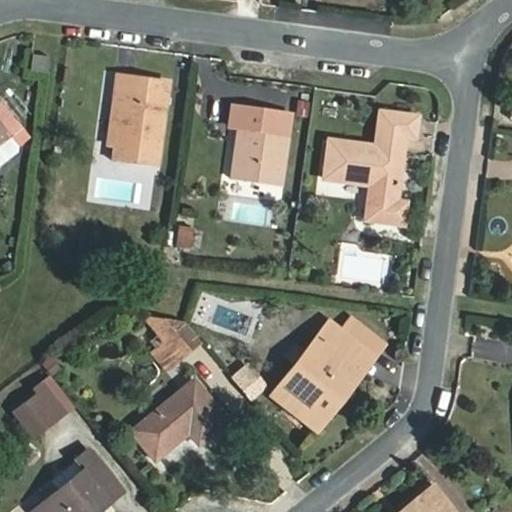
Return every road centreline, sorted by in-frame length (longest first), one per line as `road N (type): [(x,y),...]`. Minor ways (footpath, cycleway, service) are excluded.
road 1 (residential): [(309,511),(423,411),(467,105),(469,72),(460,49)]
road 2 (residential): [(0,3),(399,54),(460,49)]
